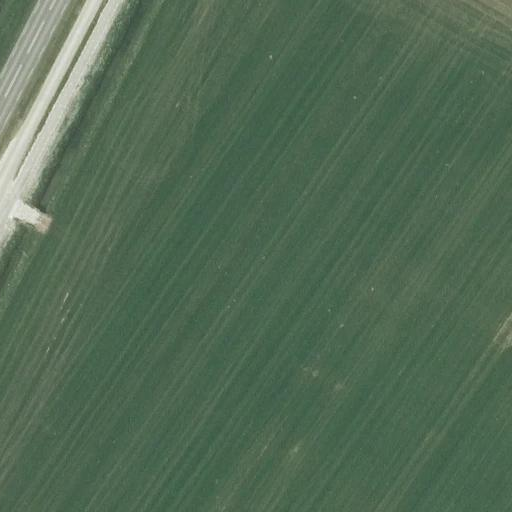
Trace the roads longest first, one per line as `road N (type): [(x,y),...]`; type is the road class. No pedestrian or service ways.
road 1 (unclassified): [(0,181),(94,0)]
road 2 (primary): [(0,107),(55,0)]
